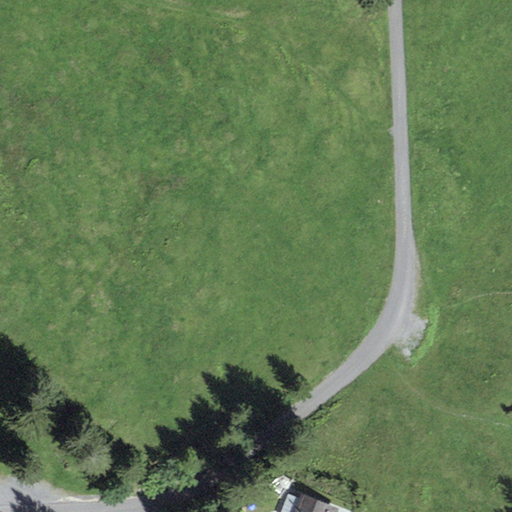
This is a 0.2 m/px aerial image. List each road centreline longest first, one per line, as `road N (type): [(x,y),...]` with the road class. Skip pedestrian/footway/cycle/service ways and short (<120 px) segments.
road 1 (unclassified): [(393,0),(405,266),(374,343),(339,383),(206,477),(154,501),(45,511)]
road 2 (track): [(158,0),(265,31),(399,125)]
